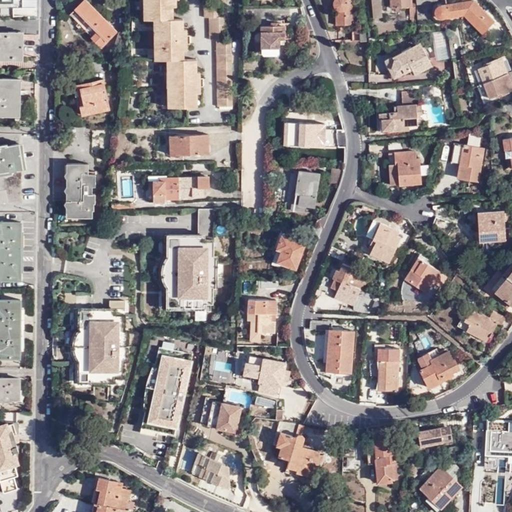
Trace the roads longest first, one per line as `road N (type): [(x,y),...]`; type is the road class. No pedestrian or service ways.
road 1 (residential): [(326,62),(350,151),(345,185),(298,298),(298,362),(318,394),(376,413),(442,402),(511,327)]
road 2 (residential): [(44,497),(47,0)]
road 3 (residential): [(44,497),(62,467),(96,451),(219,511)]
road 4 (residential): [(249,203),(250,132),(258,113),(272,92),(326,62)]
